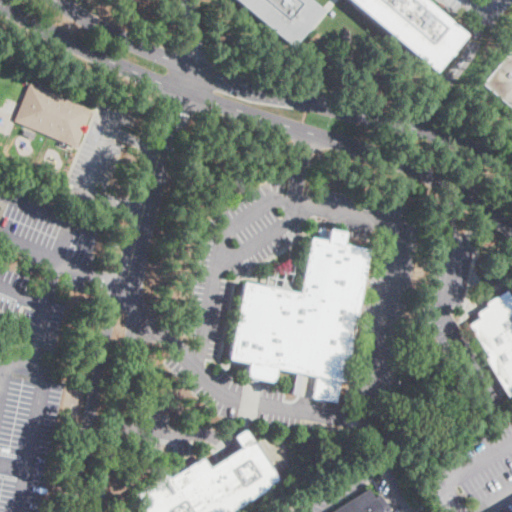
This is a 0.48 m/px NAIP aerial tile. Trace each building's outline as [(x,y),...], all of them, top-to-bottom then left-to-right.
[(307,0),(316,7),(319,9),(319,10),(302,30),(287,47),(231,0),(307,0)] [(422,0),(463,34),(431,72),(346,0),(422,0)] [(43,39),(66,50),(72,39),(48,28),(43,39)] [(511,111),(501,102),(479,84),(511,43),(511,111)] [(92,110),(77,147),(75,147),(73,146),(57,139),(47,135),(14,121),(13,121),(28,85),(29,83),(92,110)] [(34,133),(32,139),(21,135),(23,129),(34,133)] [(59,175),(56,181),(51,178),(54,173),(59,175)] [(334,232),(332,242),(325,240),(328,231),(334,232)] [(366,249),(335,402),(325,400),(322,399),(311,397),(315,377),(296,373),(257,365),(253,364),(227,359),(242,282),(283,291),(286,291),(296,293),(308,237),(317,239),(325,240),(332,242),(366,249)] [(506,289),(511,298),(511,394),(507,397),(486,362),(484,359),(487,357),(467,324),(478,318),(475,313),(486,306),(484,302),(506,289)] [(253,443),(264,460),(273,474),(277,481),(228,511),(143,511),(142,510),(131,493),(142,486),(154,479),(161,474),(165,472),(169,478),(177,473),(201,457),(209,468),(226,457),(233,453),(238,450),(251,441),(253,443)] [(329,511),(367,488),(372,497),(377,494),(382,502),(384,505),(388,511),(329,511)]
